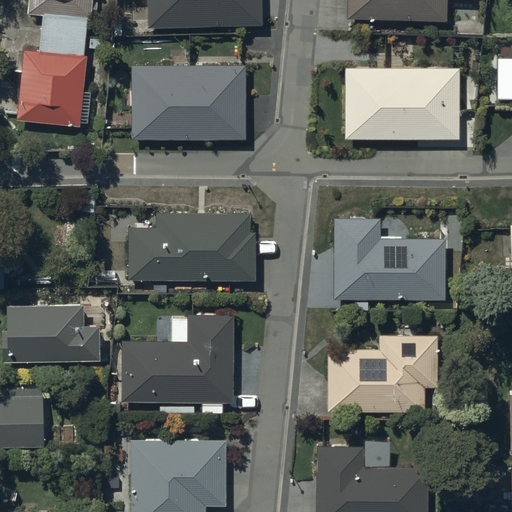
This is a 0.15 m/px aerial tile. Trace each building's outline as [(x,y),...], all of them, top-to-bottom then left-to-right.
[(28,0),(27,15),(42,17),(39,53),(24,52),(16,120),(78,127),(86,59),(82,59),(86,22),(90,22),(92,0),(28,0)] [(146,0),(147,28),(262,26),(261,0),(146,0)] [(347,0),(347,20),(444,22),(445,0),(469,1),(469,0),(347,0)] [(189,66),(132,66),(131,141),(245,142),(246,67),(237,67),(237,57),(189,56),(189,66)] [(459,141),(459,98),(463,98),(463,84),(460,84),(460,69),(344,68),(344,140),(459,141)] [(368,311),(368,301),(444,301),(444,240),(401,240),(401,237),(379,237),(379,219),(364,219),(364,214),(350,214),(350,219),(334,219),(334,233),(330,233),(330,247),(333,247),(333,301),(355,301),(355,311),(368,311)] [(127,229),(127,281),(255,282),(255,234),(251,234),(251,215),(156,215),(156,229),(127,229)] [(83,306),(48,307),(47,300),(36,300),(36,307),(6,307),(6,332),(2,332),(2,363),(99,362),(99,327),(83,327),(83,306)] [(194,413),(194,402),(202,403),(202,414),(222,414),(222,403),(230,403),(232,318),(171,317),(171,343),(121,342),(120,401),(160,402),(160,413),(194,413)] [(435,414),(436,337),(379,337),(379,350),(328,350),(327,413),(435,414)] [(0,397),(0,448),(42,448),(41,390),(9,390),(9,398),(0,397)] [(147,438),(145,441),(130,441),(129,511),(204,511),(205,508),(225,508),(225,441),(200,441),(197,438),(186,438),(182,441),(165,441),(162,438),(147,438)] [(315,511),(427,511),(428,470),(361,469),(361,447),(317,446),(315,511)]
